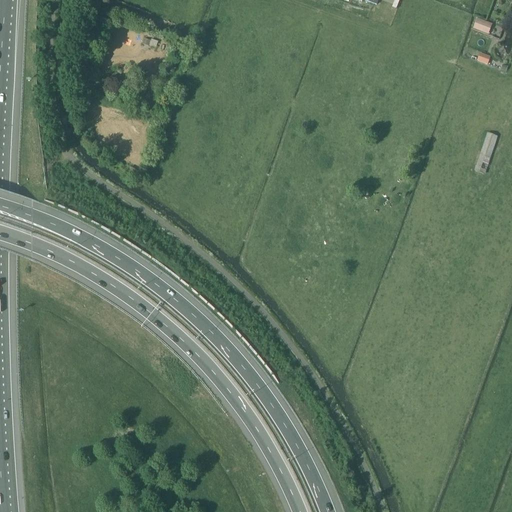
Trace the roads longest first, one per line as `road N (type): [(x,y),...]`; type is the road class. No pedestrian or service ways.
road 1 (motorway): [(327,511),(271,404),(212,332),(118,260),(0,203)]
road 2 (motorway): [(0,233),(114,287),(189,348),(256,429),(299,511)]
